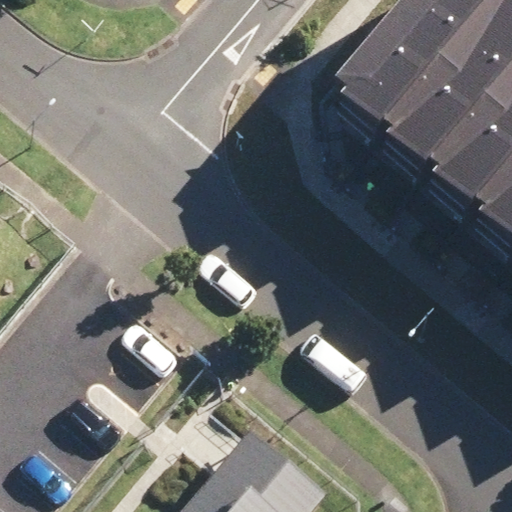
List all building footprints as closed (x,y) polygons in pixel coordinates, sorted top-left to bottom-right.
[(379,132),(489,0),(415,0),(334,98),(379,132)] [(511,67),(511,2),(509,0),(489,0),(379,132),(426,171),(511,67)] [(511,161),(511,67),(426,171),(472,209),(511,161)] [(511,161),(472,209),(511,242),(511,161)] [(265,430),(191,511),(315,511),(334,491),(265,430)]
